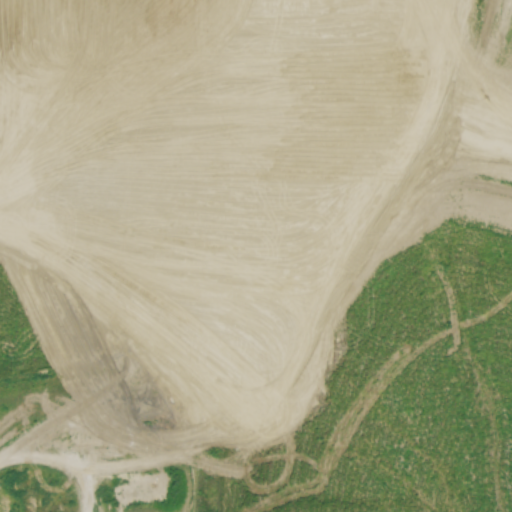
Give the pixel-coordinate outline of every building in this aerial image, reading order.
[(197,351),(156,353),(156,377),(197,376),(197,351)] [(86,419),(66,420),(66,447),(87,447),(86,419)] [(128,445),(129,430),(113,429),(111,444),(128,445)] [(136,448),(166,448),(166,429),(136,429),(136,448)] [(111,472),(112,506),(166,505),(166,471),(111,472)] [(5,511),(27,511),(28,505),(37,505),(37,496),(28,497),(27,472),(1,472),(1,492),(5,492),(5,511)]
